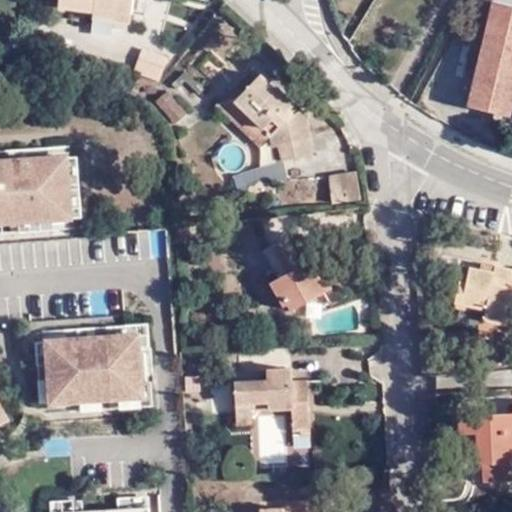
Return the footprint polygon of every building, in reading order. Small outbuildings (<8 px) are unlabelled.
[(59,0),(60,1),(77,3),(78,1),(95,2),(95,8),(113,11),(113,15),(132,17),(134,0),(59,0)] [(511,0),(491,0),(465,109),(492,115),(490,124),(504,127),(511,91),(511,0)] [(131,24),(132,17),(113,15),(113,11),(95,8),(95,2),(78,1),(77,3),(60,1),(59,9),(94,13),(93,18),(131,24)] [(136,73),(160,82),(169,57),(145,48),(136,73)] [(157,101),(177,123),(192,111),(172,88),(157,101)] [(270,102),(257,89),(233,114),(270,149),(271,162),(278,162),(281,176),(310,172),(306,157),(309,153),(303,130),(299,127),(295,125),(290,128),(286,123),(291,117),(273,99),(270,102)] [(66,155),(0,159),(0,220),(71,216),(66,155)] [(328,193),(332,221),(361,215),(356,189),(328,193)] [(299,327),(330,306),(319,288),(322,286),(314,273),(310,274),(304,265),(308,263),(296,248),(265,268),(281,293),(273,300),(290,324),(293,321),(299,327)] [(491,332),(511,335),(511,278),(503,276),(502,284),(479,278),(474,295),(466,293),(462,313),(493,321),(491,332)] [(46,338),(50,414),(155,409),(152,332),(46,338)] [(238,414),(253,414),(270,413),(271,420),(293,418),(294,444),(311,444),(311,410),(307,408),(308,395),(294,396),(292,381),(268,382),(269,394),(237,395),(238,414)] [(0,388),(0,429),(18,418),(0,388)] [(253,436),(253,414),(238,414),(239,436),(253,436)] [(511,414),(458,418),(460,436),(468,436),(470,464),(472,480),(511,478),(511,414)] [(468,436),(460,436),(462,465),(470,464),(468,436)]
